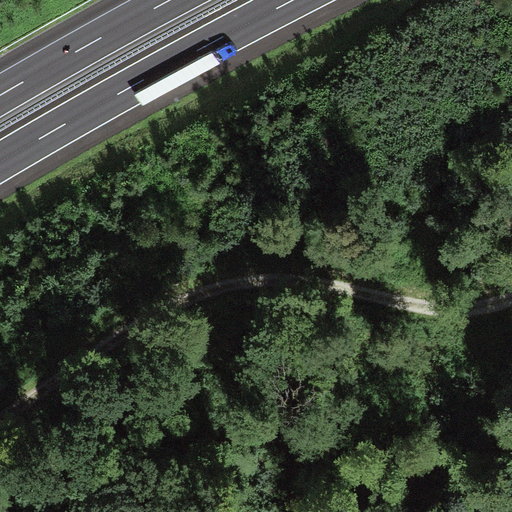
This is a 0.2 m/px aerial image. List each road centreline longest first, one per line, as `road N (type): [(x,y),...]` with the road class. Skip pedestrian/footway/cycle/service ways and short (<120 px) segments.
road 1 (track): [(0,419),(131,329),(219,287),(307,282),(432,308),(511,297)]
road 2 (motorway): [(0,162),(293,0)]
road 3 (motorway): [(170,0),(0,95)]
